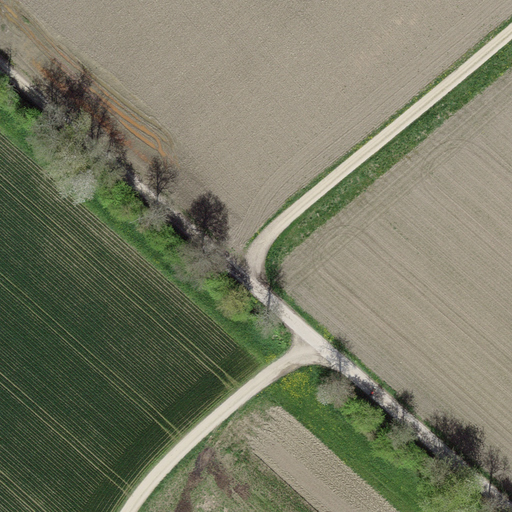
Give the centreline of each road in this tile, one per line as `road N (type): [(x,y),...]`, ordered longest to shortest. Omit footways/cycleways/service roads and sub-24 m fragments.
road 1 (track): [(511,505),(0,57)]
road 2 (track): [(235,258),(511,25)]
road 3 (track): [(328,341),(231,405),(130,511)]
